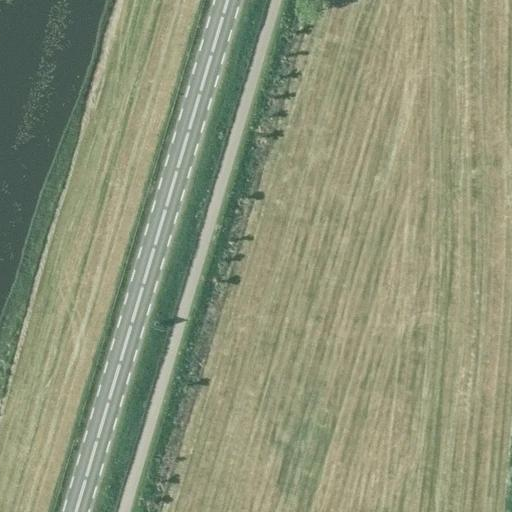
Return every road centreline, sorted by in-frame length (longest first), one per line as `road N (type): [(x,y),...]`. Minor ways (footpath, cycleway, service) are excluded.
road 1 (unclassified): [(123,511),(275,0)]
road 2 (primary): [(75,511),(227,0)]
